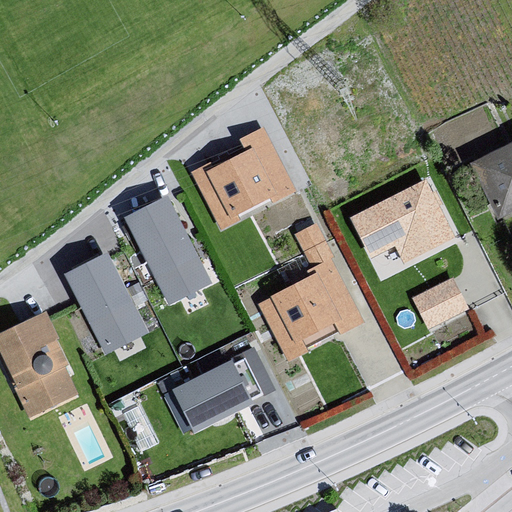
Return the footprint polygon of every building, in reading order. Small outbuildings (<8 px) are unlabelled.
[(269,131),(190,177),(221,237),(298,190),(269,131)] [(511,146),(466,169),(492,221),(511,211),(511,146)] [(422,185),(345,223),(365,265),(391,252),(398,268),(449,241),(422,185)] [(165,197),(127,216),(168,309),(211,285),(165,197)] [(67,272),(103,353),(147,333),(108,249),(67,272)] [(334,269),(260,310),(293,364),(361,320),(334,269)] [(449,283),(406,302),(424,335),(464,314),(449,283)] [(40,316),(0,333),(0,369),(25,423),(77,401),(64,375),(61,368),(51,344),(54,339),(40,316)] [(230,360),(172,391),(190,438),(251,404),(230,360)]
